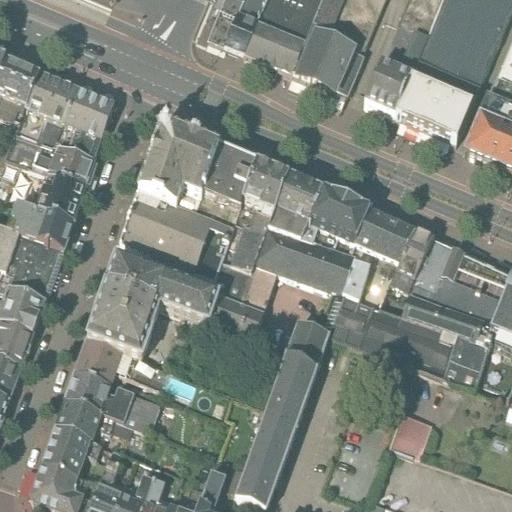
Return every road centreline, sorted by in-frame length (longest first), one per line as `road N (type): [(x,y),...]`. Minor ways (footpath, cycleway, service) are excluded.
road 1 (residential): [(148,90),(2,511)]
road 2 (primary): [(148,90),(511,240)]
road 3 (primary): [(511,215),(154,56)]
road 4 (primary): [(0,28),(148,90)]
road 5 (primary): [(154,56),(18,0)]
